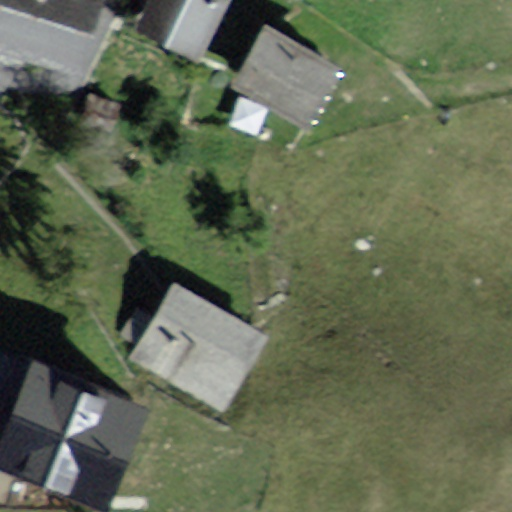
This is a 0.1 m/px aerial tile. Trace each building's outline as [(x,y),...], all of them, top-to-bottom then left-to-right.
[(0,0),(0,32),(82,54),(95,0),(0,0)] [(144,0),(136,18),(202,46),(222,0),(144,0)] [(232,70),(309,112),(343,51),(266,9),(232,70)] [(110,103),(90,95),(81,115),(101,124),(110,103)] [(257,334),(175,287),(138,350),(220,398),(257,334)] [(110,476),(144,392),(37,350),(4,434),(110,476)]
